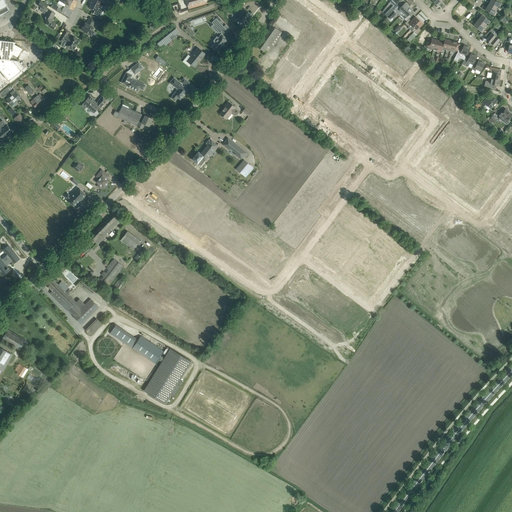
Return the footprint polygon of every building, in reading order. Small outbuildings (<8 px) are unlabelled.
[(0,0),(0,15),(10,11),(4,0),(0,0)] [(91,4),(90,7),(94,10),(95,10),(94,13),(99,16),(105,4),(103,3),(98,0),(91,0),(90,3),(91,4)] [(186,0),(189,9),(207,3),(206,0),(186,0)] [(391,0),(390,2),(390,3),(392,4),(393,4),(393,5),(394,5),(391,9),(393,11),(399,5),(400,3),(399,1),(399,0),(391,0)] [(41,1),(38,5),(41,7),(49,12),(45,17),(47,25),(54,29),(57,25),(56,25),(57,24),(53,21),(53,22),(52,22),(51,18),(52,16),(53,17),(56,13),(49,9),(49,10),(46,8),(48,5),(41,1)] [(490,2),(487,6),(495,11),(497,7),(490,2)] [(397,11),(395,13),(396,14),(398,14),(400,16),(403,13),(409,7),(408,5),(408,4),(407,4),(406,3),(405,3),(401,6),(401,7),(397,11)] [(495,11),(487,6),(487,8),(483,6),(482,8),(494,15),(496,13),(494,12),(495,11)] [(403,13),(400,16),(402,18),(403,18),(407,21),(409,19),(411,17),(409,15),(412,11),(413,10),(409,7),(403,13)] [(244,9),(234,19),(241,26),(251,16),(244,9)] [(323,11),(303,36),(310,42),(330,16),(323,11)] [(393,11),(388,17),(386,18),(390,21),(391,21),(393,19),(393,18),(392,17),(396,14),(393,11)] [(480,17),(487,23),(487,22),(489,23),(490,21),(479,12),(477,14),(480,17)] [(86,22),(81,29),(90,35),(94,27),(93,27),(96,21),(91,17),(87,23),(86,22)] [(222,21),(218,17),(216,19),(212,22),(220,30),(219,32),(221,34),(219,37),(217,36),(214,41),(215,42),(212,46),(218,51),(222,46),(222,47),(225,43),(224,43),(228,39),(224,35),(228,31),(220,23),(222,21)] [(407,21),(405,23),(408,26),(410,24),(416,29),(414,31),(417,35),(421,30),(419,28),(423,24),(416,17),(411,21),(409,19),(407,21)] [(478,20),(485,26),(487,23),(480,17),(478,20)] [(478,20),(476,23),(483,28),(485,26),(478,20)] [(483,28),(476,23),(475,23),(472,21),(470,23),(482,32),(484,30),(483,29),(483,28)] [(257,46),(264,51),(268,45),(272,47),(282,32),(271,25),(257,46)] [(190,29),(188,26),(185,30),(193,36),(195,33),(192,30),(192,31),(190,30),(190,29)] [(66,29),(59,40),(63,42),(61,45),(65,48),(67,46),(73,50),(80,41),(72,36),(70,38),(67,36),(69,32),(66,29)] [(488,43),(489,45),(496,36),(493,33),(495,31),(492,29),(485,35),(488,38),(486,39),(489,42),(488,43)] [(489,45),(490,46),(492,44),(495,46),(496,44),(500,47),(505,38),(503,36),(502,38),(500,37),(499,39),(496,36),(489,45)] [(428,39),(426,46),(427,46),(427,48),(434,49),(436,40),(432,39),(433,37),(432,37),(432,40),(428,39)] [(0,42),(0,52),(2,59),(0,58),(0,69),(8,80),(21,70),(14,60),(10,60),(13,54),(18,57),(23,48),(15,44),(16,42),(10,41),(10,42),(6,42),(6,41),(0,40),(1,42),(0,42)] [(455,51),(458,51),(458,50),(458,49),(460,44),(457,43),(457,42),(453,41),(450,51),(455,52),(455,51)] [(459,57),(464,60),(466,56),(470,48),(464,45),(461,51),(458,50),(458,51),(454,60),(457,61),(459,57)] [(183,61),(189,66),(191,64),(195,67),(195,66),(201,57),(202,58),(206,54),(198,48),(195,52),(196,52),(192,57),(191,57),(188,55),(183,61)] [(298,67),(306,57),(293,48),(286,57),(298,67)] [(466,56),(464,60),(462,64),(465,65),(465,64),(468,66),(470,63),(473,64),(474,63),(477,56),(471,53),(469,57),(466,56)] [(158,55),(155,59),(164,65),(167,62),(158,55)] [(263,63),(270,68),(275,62),(268,57),(263,63)] [(473,64),(470,68),(475,71),(476,69),(480,71),(485,63),(478,60),(476,64),(474,63),(473,64)] [(139,62),(131,69),(134,72),(136,70),(137,72),(143,68),(139,62)] [(264,69),(265,68),(260,64),(258,67),(266,73),(267,71),(264,69)] [(490,67),(490,69),(492,69),(492,73),(491,78),(499,80),(501,74),(499,74),(500,71),(500,69),(490,67)] [(132,75),(127,72),(122,82),(127,85),(138,91),(140,88),(144,90),(146,85),(138,81),(137,83),(134,81),(135,80),(131,78),(132,75)] [(12,85),(14,87),(22,79),(21,77),(12,85)] [(181,82),(181,83),(174,78),(170,83),(173,85),(175,84),(179,88),(171,98),(175,101),(178,97),(180,99),(188,90),(185,87),(186,86),(187,86),(190,82),(184,78),(181,82)] [(486,80),(485,86),(491,87),(491,84),(498,86),(499,80),(491,78),(490,81),(486,80)] [(34,99),(30,101),(35,107),(45,100),(40,93),(38,95),(36,93),(35,93),(29,85),(25,88),(34,99)] [(21,98),(14,90),(11,92),(13,94),(6,99),(9,102),(9,103),(11,105),(21,98)] [(94,99),(90,95),(87,98),(84,101),(85,102),(83,103),(94,113),(99,107),(100,108),(108,100),(103,95),(97,103),(94,100),(94,99)] [(481,104),(485,107),(487,105),(490,108),(497,101),(492,96),(488,101),(485,99),(481,104)] [(235,109),(236,108),(229,102),(223,110),(221,114),(227,119),(232,113),(235,115),(239,111),(235,109)] [(114,115),(137,126),(142,115),(123,106),(119,113),(115,111),(114,115)] [(243,111),(249,116),(252,113),(246,108),(243,111)] [(497,114),(500,117),(499,118),(502,121),(503,121),(507,125),(511,121),(508,119),(511,115),(511,114),(506,108),(503,111),(501,109),(497,114)] [(15,118),(20,125),(25,121),(19,114),(15,118)] [(149,126),(153,119),(146,115),(142,122),(140,121),(138,126),(142,128),(144,124),(149,126)] [(53,121),(50,124),(58,130),(61,126),(53,121)] [(0,135),(3,139),(6,137),(9,135),(12,132),(7,125),(2,129),(0,126),(0,135)] [(228,138),(223,144),(229,149),(230,148),(236,153),(235,154),(241,159),(244,157),(245,158),(248,154),(228,138)] [(211,141),(209,139),(206,143),(208,144),(201,153),(199,151),(192,159),(198,164),(202,158),(205,161),(218,145),(212,140),(211,141)] [(505,159),(500,155),(496,160),(495,159),(490,166),(500,174),(506,167),(502,164),(505,159)] [(242,168),(239,171),(246,177),(253,168),(245,160),(240,167),(242,168)] [(82,168),(81,164),(78,161),(73,167),(79,172),(82,168)] [(96,177),(99,179),(97,182),(104,188),(110,181),(106,178),(109,175),(102,169),(96,177)] [(67,199),(74,206),(80,201),(87,195),(79,188),(74,194),(73,193),(67,199)] [(155,193),(148,188),(145,192),(143,190),(141,194),(143,195),(141,198),(148,203),(150,199),(156,204),(161,198),(155,193)] [(511,211),(508,209),(506,212),(505,212),(503,214),(504,215),(501,218),(511,225),(511,224),(511,211)] [(360,221),(364,216),(357,210),(354,215),(351,213),(350,213),(349,213),(346,217),(347,218),(344,222),(350,226),(353,222),(353,223),(356,220),(358,221),(360,221)] [(90,237),(98,245),(105,237),(104,236),(105,236),(106,236),(108,235),(107,234),(108,232),(109,233),(111,231),(110,230),(112,229),(113,230),(114,228),(113,227),(115,225),(116,226),(118,224),(117,223),(118,222),(119,223),(121,221),(113,213),(90,237)] [(120,241),(133,250),(140,241),(128,231),(120,241)] [(149,240),(145,244),(152,249),(155,245),(149,240)] [(0,257),(0,272),(3,275),(8,271),(7,269),(9,268),(5,264),(7,263),(7,264),(11,261),(10,260),(11,259),(14,262),(19,258),(8,246),(3,249),(10,258),(9,259),(9,258),(5,261),(5,262),(4,263),(0,257)] [(148,249),(144,246),(134,259),(138,262),(148,249)] [(95,284),(104,291),(124,266),(115,259),(95,284)] [(68,310),(81,323),(98,306),(91,299),(81,309),(75,303),(76,302),(65,291),(69,288),(62,281),(59,285),(51,277),(45,283),(52,291),(50,293),(68,311),(68,310)] [(114,286),(119,290),(126,281),(121,277),(114,286)] [(97,288),(85,278),(81,283),(93,293),(97,288)] [(345,312),(349,306),(346,303),(346,302),(344,301),(343,301),(340,299),(338,301),(331,296),(325,304),(324,305),(329,308),(333,303),(345,312)] [(85,329),(91,335),(102,323),(96,318),(85,329)] [(155,364),(158,359),(162,362),(144,391),(166,404),(192,362),(170,348),(164,358),(160,355),(164,350),(141,335),(139,339),(116,325),(110,333),(155,364)] [(20,350),(26,340),(8,329),(2,339),(20,350)] [(4,365),(11,353),(0,347),(0,369),(3,371),(6,366),(4,365)] [(23,377),(29,369),(19,363),(15,370),(18,371),(17,373),(23,377)]
